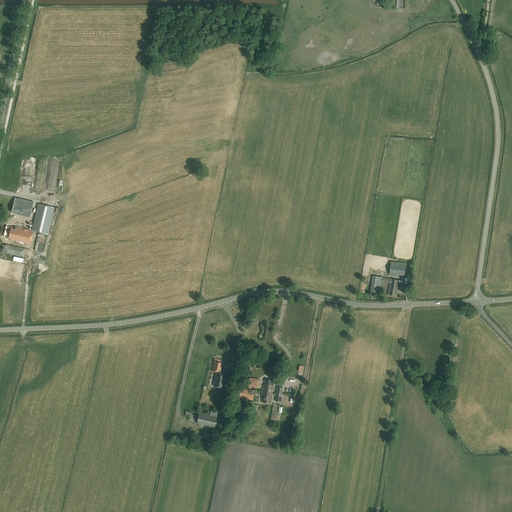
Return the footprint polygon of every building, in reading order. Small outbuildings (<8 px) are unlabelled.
[(405,0),(388,0),(388,7),(399,8),(405,9),(405,0)] [(34,231),(39,232),(48,234),(55,208),(38,204),(32,230),(34,231)] [(27,206),(15,211),(19,219),(30,214),(27,206)] [(31,244),(34,231),(32,230),(15,226),(15,227),(7,226),(4,237),(7,237),(7,239),(31,244)] [(44,243),(46,237),(43,237),(43,235),(38,233),(34,250),(39,251),(41,243),(44,243)] [(24,257),(26,249),(4,244),(3,248),(2,252),(24,257)] [(389,275),(398,276),(398,275),(404,276),(406,263),(390,261),(389,275)] [(381,282),(390,283),(388,294),(397,296),(398,291),(396,290),(398,280),(373,276),(371,291),(379,292),(381,282)] [(227,371),(220,369),(222,360),(215,359),(212,371),(216,372),(213,386),(224,388),(227,371)] [(259,380),(249,378),(247,387),(258,388),(259,380)] [(271,399),(272,399),(274,381),(264,380),(262,391),(264,392),(264,394),(262,394),(261,402),(271,403),(271,399)] [(240,398),(245,399),(246,398),(248,398),(248,400),(253,400),(254,391),(241,389),(240,398)] [(217,418),(217,417),(209,415),(210,414),(199,411),(197,423),(215,427),(216,422),(217,423),(217,421),(219,421),(220,418),(217,418)]
